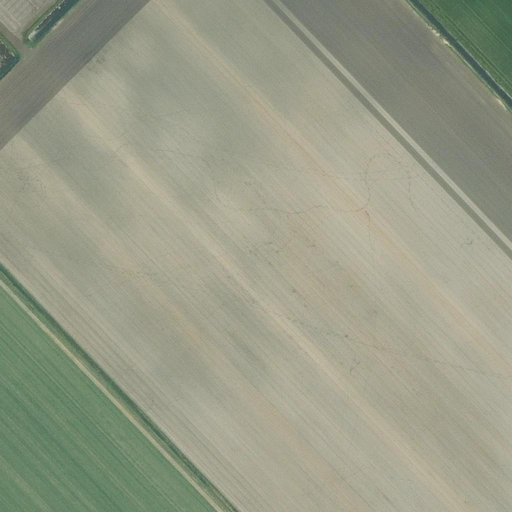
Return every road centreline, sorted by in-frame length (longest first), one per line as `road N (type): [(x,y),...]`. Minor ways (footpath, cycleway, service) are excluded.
road 1 (track): [(400,0),(511,120)]
road 2 (track): [(0,90),(89,0)]
